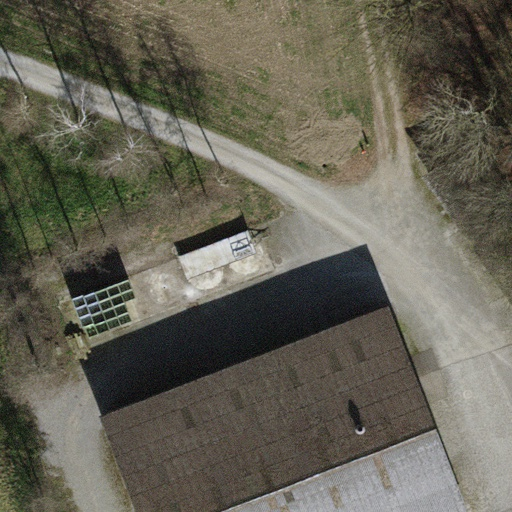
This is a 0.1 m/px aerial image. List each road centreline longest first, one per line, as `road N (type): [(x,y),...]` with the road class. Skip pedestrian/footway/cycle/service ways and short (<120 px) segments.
road 1 (track): [(0,65),(319,196),(460,324)]
road 2 (track): [(380,0),(460,324)]
